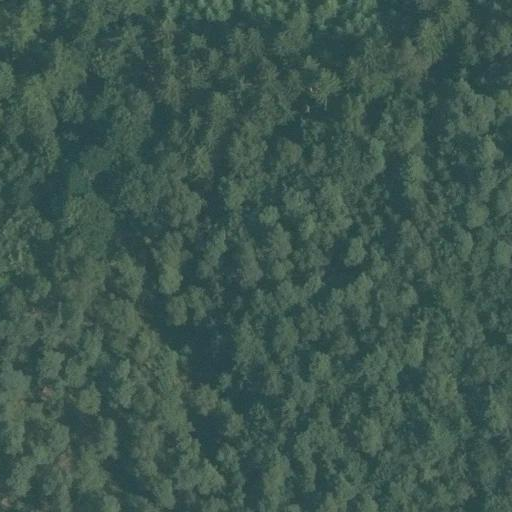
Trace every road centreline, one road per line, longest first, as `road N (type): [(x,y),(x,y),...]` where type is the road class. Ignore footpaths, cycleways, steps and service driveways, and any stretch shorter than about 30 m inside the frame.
road 1 (track): [(0,326),(511,34)]
road 2 (track): [(234,511),(135,0)]
